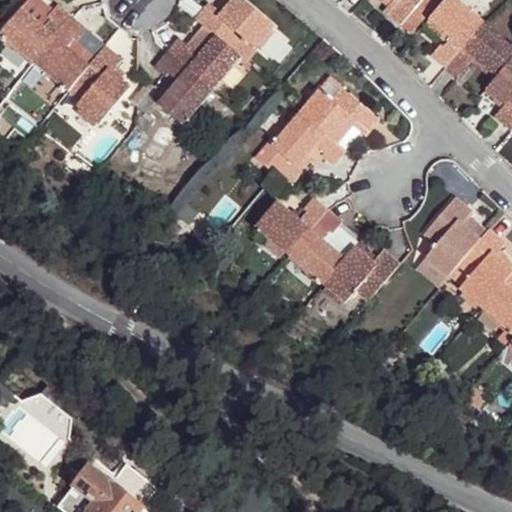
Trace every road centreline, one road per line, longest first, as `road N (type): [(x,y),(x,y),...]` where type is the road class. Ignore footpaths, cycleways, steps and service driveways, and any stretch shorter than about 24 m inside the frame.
road 1 (unclassified): [(0,262),(506,511)]
road 2 (residential): [(301,0),(446,128)]
